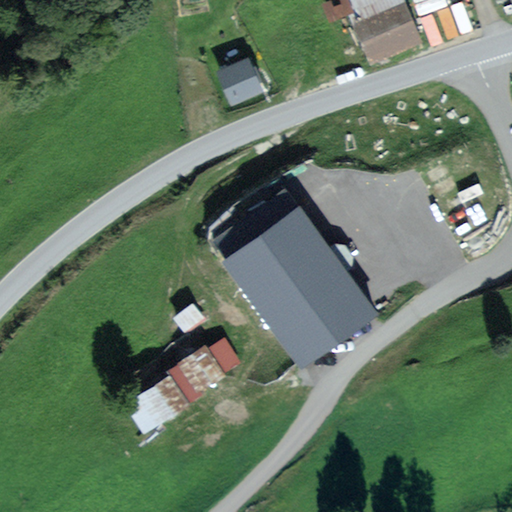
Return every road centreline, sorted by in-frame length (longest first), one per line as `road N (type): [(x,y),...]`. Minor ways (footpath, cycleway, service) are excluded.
road 1 (tertiary): [(473,52),(275,117),(191,155),(84,224),(0,300)]
road 2 (residential): [(511,253),(365,351),(221,511)]
